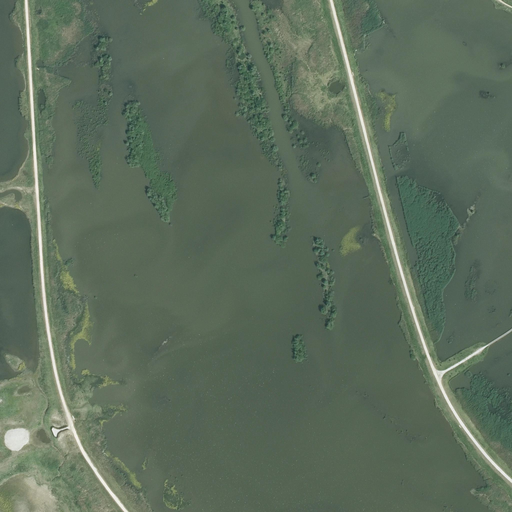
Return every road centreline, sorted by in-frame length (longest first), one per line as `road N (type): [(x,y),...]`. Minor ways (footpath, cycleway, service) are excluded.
road 1 (track): [(126,511),(76,438),(57,382),(43,288),(26,0)]
road 2 (track): [(511,481),(457,418),(433,370),(331,0)]
